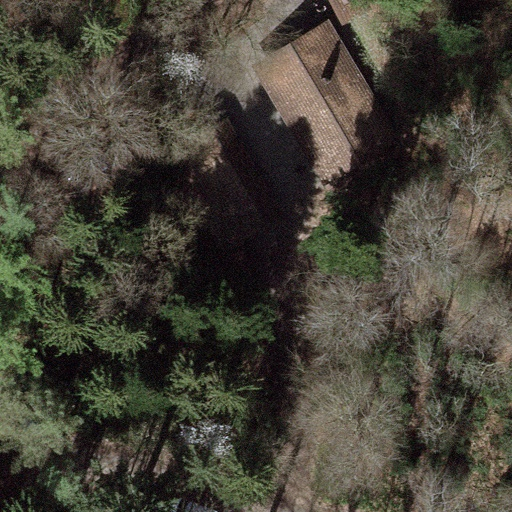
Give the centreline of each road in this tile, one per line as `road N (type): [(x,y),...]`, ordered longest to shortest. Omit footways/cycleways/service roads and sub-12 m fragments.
road 1 (track): [(0,148),(233,0)]
road 2 (track): [(179,482),(0,438)]
